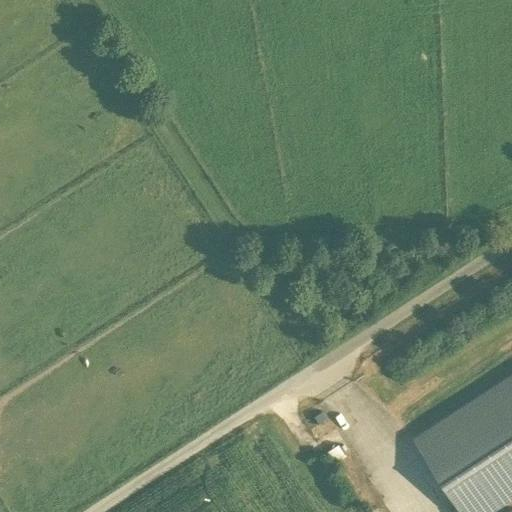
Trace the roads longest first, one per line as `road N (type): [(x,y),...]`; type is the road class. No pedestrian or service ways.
road 1 (track): [(511,218),(257,241),(223,226),(81,0)]
road 2 (track): [(511,244),(97,511)]
